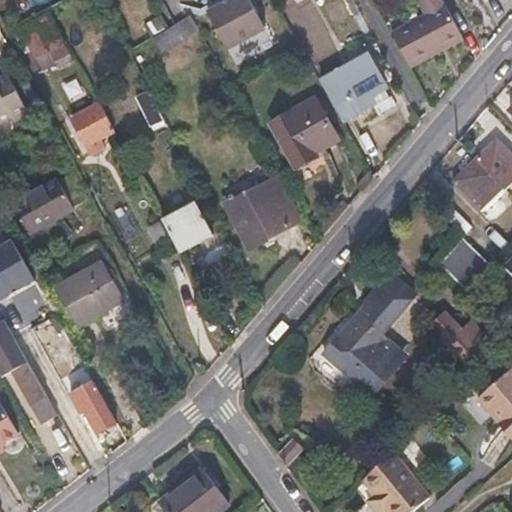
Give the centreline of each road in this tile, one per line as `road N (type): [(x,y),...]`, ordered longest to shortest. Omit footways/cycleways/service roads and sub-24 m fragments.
road 1 (residential): [(511,46),(210,399)]
road 2 (residential): [(210,399),(68,511)]
road 3 (residential): [(210,399),(287,511)]
